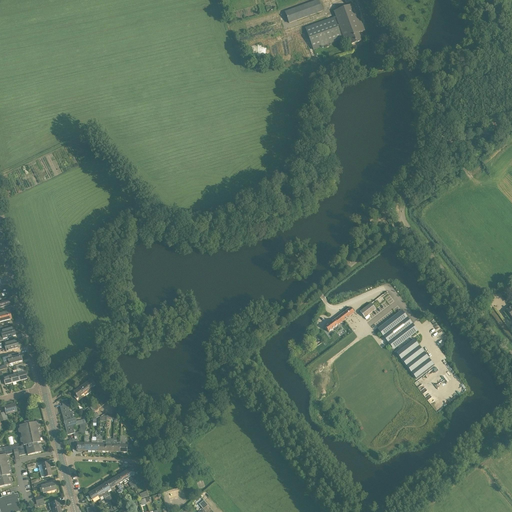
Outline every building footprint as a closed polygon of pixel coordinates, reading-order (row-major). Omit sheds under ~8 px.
[(322,11),(318,1),(285,13),(289,24),(322,11)] [(344,38),(348,37),(351,45),(361,41),(358,33),(364,31),(355,4),(334,12),(336,17),(344,38)] [(344,38),(336,17),(305,28),(313,50),(344,39),(344,38)] [(376,305),(373,302),(360,312),(364,317),(378,307),(376,305)] [(350,307),(325,326),(329,332),(355,312),(350,307)] [(402,311),(378,329),(394,350),(418,331),(402,311)] [(11,316),(0,318),(0,323),(2,323),(3,324),(9,323),(8,321),(12,320),(11,316)] [(366,348),(354,332),(344,340),(356,355),(366,348)] [(310,348),(311,348),(316,344),(316,342),(314,340),(308,344),(308,345),(310,348)] [(396,354),(416,379),(434,365),(414,340),(396,354)] [(8,357),(8,356),(7,355),(2,356),(2,358),(3,358),(4,362),(21,357),(20,353),(8,357)] [(2,367),(0,367),(0,370),(7,369),(6,366),(9,365),(22,361),(21,357),(4,362),(5,366),(1,366),(2,367)] [(18,374),(20,381),(27,379),(25,372),(18,374)] [(20,381),(18,374),(11,376),(13,383),(20,381)] [(8,385),(12,384),(13,383),(11,376),(3,378),(5,385),(7,385),(8,385)] [(90,390),(91,392),(92,393),(95,391),(93,388),(96,386),(94,383),(95,382),(93,379),(91,380),(85,384),(90,390)] [(90,390),(85,384),(80,388),(84,394),(85,396),(91,392),(90,390)] [(84,394),(80,388),(74,392),(76,395),(74,397),(76,400),(84,394)] [(62,414),(69,412),(67,405),(69,405),(67,400),(62,402),(63,406),(60,407),(62,414)] [(6,415),(17,412),(15,404),(4,407),(6,415)] [(72,411),(69,412),(62,414),(64,421),(74,418),(72,411)] [(75,418),(74,418),(64,421),(66,428),(73,427),(77,425),(85,423),(84,420),(81,420),(81,421),(76,422),(75,418)] [(14,453),(15,457),(28,454),(28,455),(41,453),(39,445),(37,446),(37,443),(41,442),(36,422),(30,424),(29,422),(24,423),(25,425),(19,426),(24,446),(19,447),(18,444),(9,446),(9,447),(2,448),(2,450),(0,450),(0,487),(10,485),(9,478),(7,478),(6,476),(10,475),(6,455),(14,453)] [(73,427),(66,428),(68,435),(67,435),(68,435),(73,434),(74,437),(77,436),(85,434),(85,429),(84,429),(82,430),(82,431),(75,433),(73,427)] [(74,437),(75,439),(72,440),(68,440),(70,446),(73,445),(76,444),(76,448),(77,448),(77,451),(84,451),(84,444),(78,444),(78,440),(77,436),(74,437)] [(92,441),(92,444),(91,451),(99,452),(99,436),(96,436),(96,439),(96,441),(92,441)] [(43,471),(51,469),(49,463),(41,465),(43,471)] [(134,481),(132,476),(135,474),(133,471),(131,468),(125,472),(131,483),(133,486),(133,485),(135,487),(137,486),(134,481)] [(51,469),(43,471),(45,478),(52,476),(51,469)] [(131,483),(125,472),(119,476),(123,482),(124,484),(128,482),(129,484),(131,482),(131,483)] [(119,476),(113,479),(117,485),(116,486),(119,490),(121,493),(123,491),(122,488),(120,484),(123,482),(119,476)] [(117,485),(113,479),(107,483),(110,489),(116,486),(117,485)] [(43,494),(47,493),(56,491),(54,483),(42,487),(43,494)] [(107,483),(101,487),(104,493),(107,497),(109,500),(111,499),(109,496),(110,495),(107,491),(110,489),(107,483)] [(104,493),(101,487),(95,490),(98,496),(99,499),(102,497),(105,499),(107,502),(109,500),(107,497),(104,493)] [(98,496),(95,490),(88,494),(90,497),(89,498),(90,501),(98,496)] [(18,511),(21,511),(18,500),(19,500),(18,494),(12,495),(2,497),(2,498),(0,498),(0,511),(18,511)] [(53,510),(61,508),(59,501),(51,503),(53,510)]
